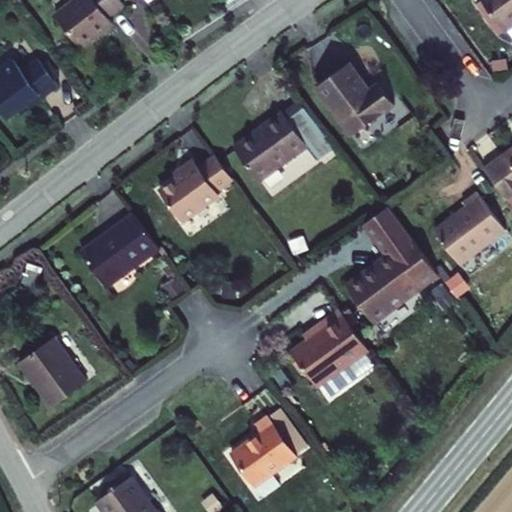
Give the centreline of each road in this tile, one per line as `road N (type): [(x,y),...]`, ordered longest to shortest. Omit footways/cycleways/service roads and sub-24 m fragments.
road 1 (residential): [(0,231),(302,0)]
road 2 (residential): [(23,485),(219,352)]
road 3 (tertiary): [(511,401),(420,511)]
road 4 (residential): [(404,0),(483,113)]
